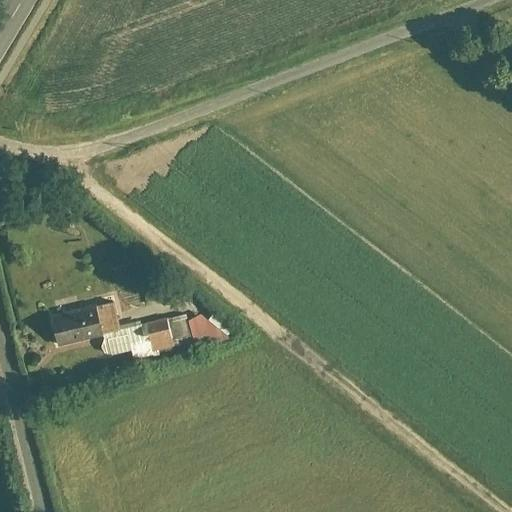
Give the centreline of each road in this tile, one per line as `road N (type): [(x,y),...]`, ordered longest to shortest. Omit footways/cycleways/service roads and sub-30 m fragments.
road 1 (unclassified): [(0,145),(52,154),(96,145),(478,0)]
road 2 (residential): [(0,329),(42,511)]
